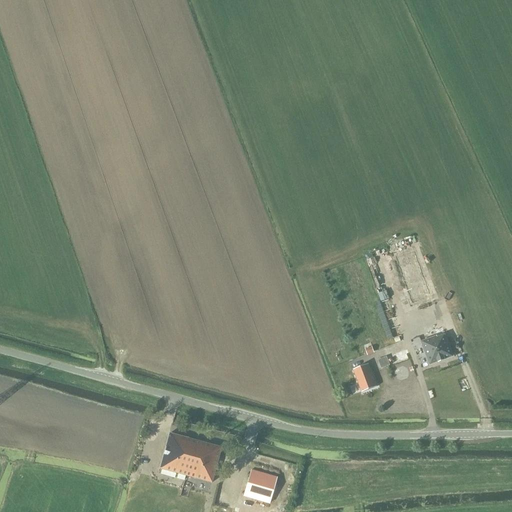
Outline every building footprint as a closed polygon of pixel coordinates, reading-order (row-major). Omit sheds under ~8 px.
[(405,240),(387,247),(406,298),(400,300),(404,314),(429,306),(421,282),(420,282),(414,264),(405,240)] [(436,340),(421,346),(429,370),(453,361),(445,339),(437,342),(436,340)] [(416,380),(407,354),(393,359),(397,370),(387,373),(391,383),(401,379),(403,387),(415,383),(414,381),(416,380)] [(369,365),(354,371),(362,393),(377,388),(369,365)] [(213,483),(222,449),(170,435),(160,469),(213,483)] [(269,504),(277,478),(251,470),(243,496),(269,504)]
